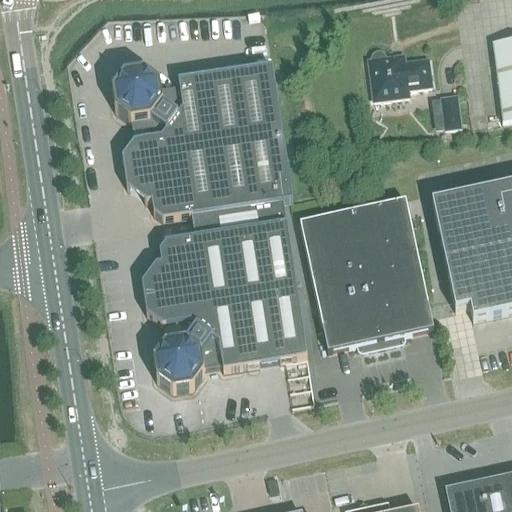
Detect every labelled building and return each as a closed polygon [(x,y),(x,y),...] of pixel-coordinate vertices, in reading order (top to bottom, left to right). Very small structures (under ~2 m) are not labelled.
[(503,129),(502,129),(502,130),(511,128),(511,47),(501,49),(500,48),(492,49),(492,50),(493,50),(503,129)] [(404,61),(386,63),(386,60),(383,57),(380,56),(375,57),(372,59),(371,63),(371,65),(368,66),(373,107),(411,102),(410,96),(432,94),(428,65),(405,68),(404,61)] [(163,227),(191,223),(283,209),(293,207),(272,73),(235,78),(235,80),(215,83),(215,81),(178,87),(179,93),(161,96),(160,90),(143,79),(124,82),(112,98),(115,118),(131,129),(138,128),(142,147),(134,148),(122,164),(127,195),(146,209),(152,208),(153,220),(163,227)] [(444,136),(461,133),(457,103),(440,105),(444,136)] [(511,191),(432,209),(455,317),(470,314),(473,327),(511,318),(511,191)] [(405,207),(352,218),(382,356),(402,351),(404,348),(403,342),(433,336),(405,207)] [(283,209),(191,223),(194,245),(166,249),(159,258),(161,270),(156,271),(142,291),(146,321),(162,333),(170,333),(173,350),(165,352),(153,368),(156,387),(173,399),(192,396),(204,380),(203,375),(222,372),(223,378),(307,365),(283,209)] [(382,356),(352,218),(300,229),(328,358),(355,352),(356,358),(360,360),(382,356)] [(445,497),(448,511),(509,511),(504,484),(445,497)]
